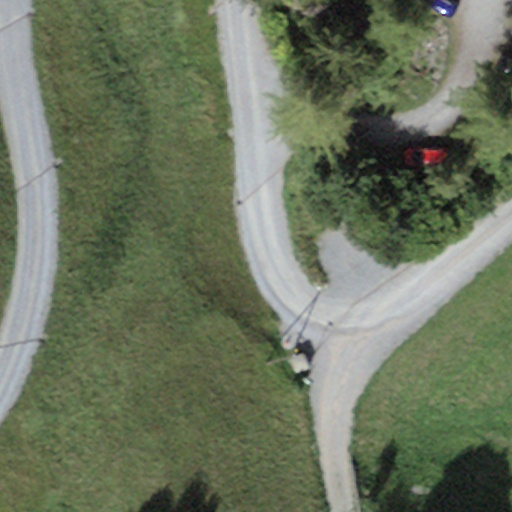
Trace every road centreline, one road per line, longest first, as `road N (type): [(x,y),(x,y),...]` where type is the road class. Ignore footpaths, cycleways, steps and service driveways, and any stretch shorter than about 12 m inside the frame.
road 1 (track): [(343,330),(310,317),(275,279),(252,145),(401,132),(456,47),(451,0)]
road 2 (track): [(0,5),(41,200),(19,353),(0,384)]
road 3 (track): [(511,226),(404,314),(343,330),(330,401),(344,511)]
road 4 (track): [(252,145),(236,0)]
